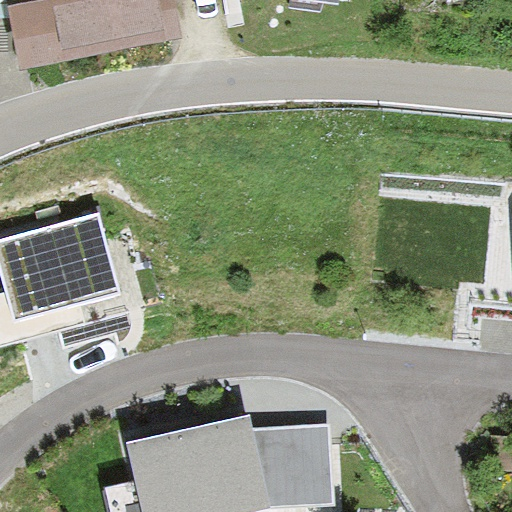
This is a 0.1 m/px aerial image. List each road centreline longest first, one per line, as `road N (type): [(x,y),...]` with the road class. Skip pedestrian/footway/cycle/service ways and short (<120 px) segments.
road 1 (tertiary): [(511,91),(371,79),(197,83),(65,108),(0,132)]
road 2 (residential): [(0,453),(112,388),(217,356),(405,366)]
road 3 (residential): [(405,366),(402,421),(448,511)]
